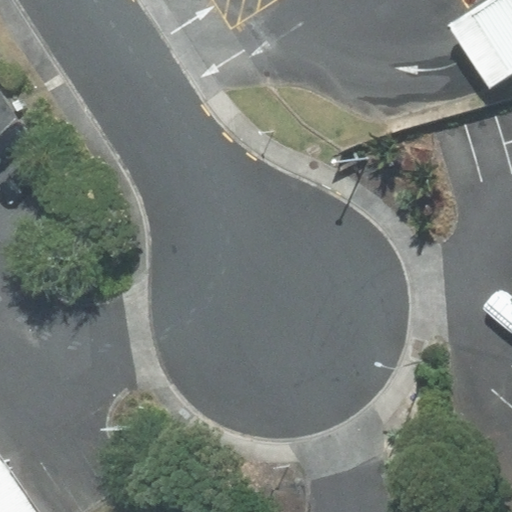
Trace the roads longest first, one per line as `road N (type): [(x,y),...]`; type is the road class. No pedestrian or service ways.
road 1 (residential): [(298,328),(81,0)]
road 2 (unknown): [(511,22),(454,61),(393,63)]
